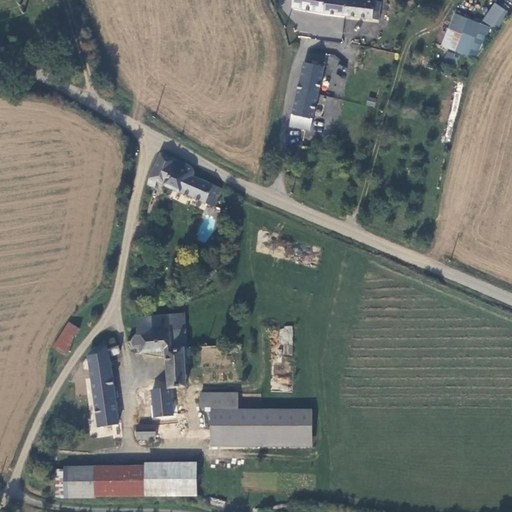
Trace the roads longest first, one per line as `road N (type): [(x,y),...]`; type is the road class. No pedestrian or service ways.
road 1 (tertiary): [(511,300),(219,173),(0,51)]
road 2 (track): [(151,136),(111,311),(52,391),(25,448)]
road 3 (track): [(111,311),(125,331),(133,453)]
road 4 (track): [(191,410),(196,436),(188,450),(92,453)]
road 5 (track): [(10,492),(54,510),(141,511)]
